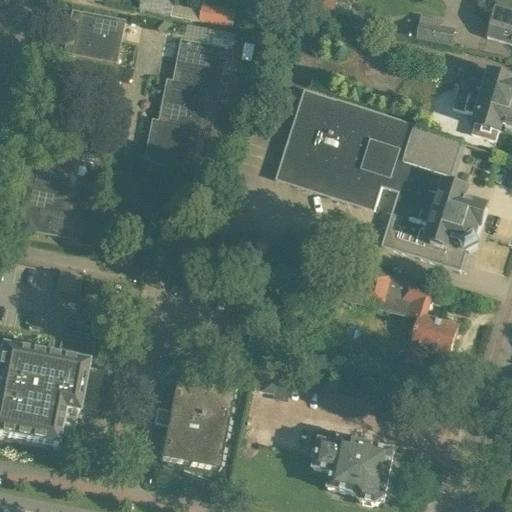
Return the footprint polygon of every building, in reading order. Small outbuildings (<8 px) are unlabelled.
[(496,0),(486,39),(511,46),(511,2),(503,0),(496,0)] [(318,21),(331,25),(336,4),(322,1),(318,21)] [(173,6),(171,19),(186,22),(188,9),(173,6)] [(208,26),(212,8),(201,6),(200,11),(198,24),(208,26)] [(232,26),(235,11),(215,8),(212,23),(232,26)] [(73,12),(68,33),(121,44),(125,23),(73,12)] [(441,28),(442,21),(421,17),(416,39),(452,46),(455,31),(441,28)] [(279,38),(307,47),(312,31),(285,22),(279,38)] [(121,44),(68,33),(64,54),(116,65),(121,44)] [(180,42),(176,63),(229,74),(233,53),(236,41),(214,36),(212,48),(180,42)] [(243,45),(240,62),(250,64),(253,48),(243,45)] [(176,63),(172,83),(219,93),(225,94),(229,74),(176,63)] [(473,127),(475,127),(472,138),(494,144),(497,134),(499,134),(501,126),(511,129),(511,82),(489,75),(488,78),(477,74),(477,75),(464,71),(458,92),(457,91),(451,112),(475,119),(473,127)] [(166,82),(162,103),(214,114),(219,93),(172,83),(166,82)] [(398,194),(381,249),(459,273),(465,252),(476,247),(472,241),(476,229),(478,230),(485,209),(463,202),(465,193),(444,186),(447,178),(449,179),(460,143),(412,128),(304,93),(276,182),(374,213),(381,190),(398,194)] [(158,123),(204,132),(204,133),(210,134),(214,114),(162,103),(158,123)] [(152,122),(147,143),(200,153),(204,133),(204,132),(158,123),(152,122)] [(147,143),(143,164),(196,174),(200,153),(147,143)] [(74,177),(78,156),(25,146),(21,167),(74,177)] [(21,167),(17,188),(23,189),(70,198),(74,177),(21,167)] [(72,220),(76,199),(70,198),(23,189),(19,210),(72,220)] [(19,210),(15,231),(68,241),(72,220),(19,210)] [(408,286),(408,284),(390,279),(390,278),(369,272),(362,298),(383,303),(385,297),(411,304),(406,318),(417,322),(409,347),(410,347),(405,363),(419,367),(424,352),(448,359),(458,328),(424,318),(432,293),(408,286)] [(59,273),(54,293),(77,298),(82,279),(59,273)] [(0,437),(57,448),(64,413),(78,416),(79,410),(93,413),(100,374),(87,371),(88,362),(52,355),(0,344),(0,437)] [(392,388),(415,396),(420,380),(397,373),(392,388)] [(153,426),(165,429),(158,461),(219,473),(235,392),(175,380),(168,414),(156,412),(153,426)] [(253,395),(273,399),(276,386),(255,382),(253,395)] [(354,497),(359,504),(376,508),(382,503),(393,453),(338,442),(337,446),(318,443),(312,471),(331,475),(328,491),(354,497)]
